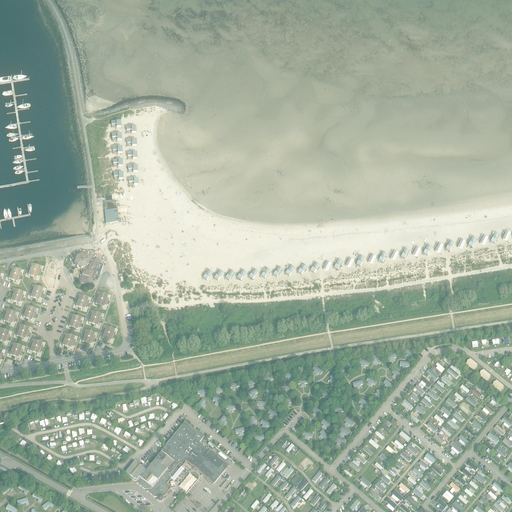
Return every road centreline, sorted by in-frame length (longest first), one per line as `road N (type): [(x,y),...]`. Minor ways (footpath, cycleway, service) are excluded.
road 1 (unclassified): [(152,382),(0,387)]
road 2 (track): [(7,409),(152,382)]
